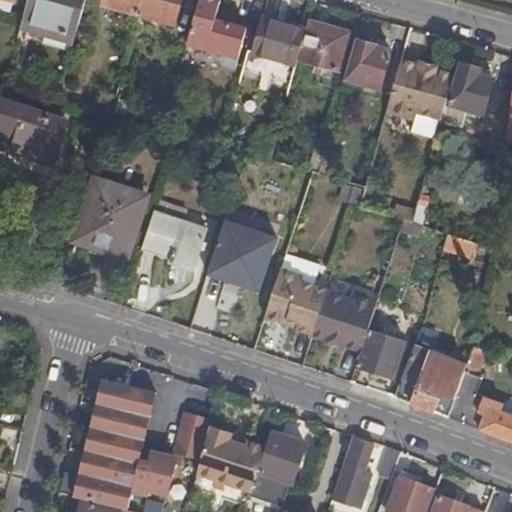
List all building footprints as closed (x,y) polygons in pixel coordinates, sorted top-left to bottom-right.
[(72,50),(85,0),(28,0),(20,29),(41,34),(40,41),(72,50)] [(139,13),(142,0),(104,0),(104,4),(133,12),(128,28),(135,30),(139,13)] [(142,0),(139,13),(175,23),(181,0),(142,0)] [(220,1),(217,0),(199,0),(188,43),(222,52),(220,57),(223,63),(236,67),(247,29),(215,20),(220,1)] [(297,64),(306,31),(277,23),(277,20),(261,16),(252,51),(297,64)] [(301,60),(340,70),(350,32),(311,22),(301,60)] [(348,79),(381,89),(392,51),(376,47),(377,46),(358,40),(348,79)] [(252,51),(249,51),(243,70),(291,83),(297,64),(252,51)] [(442,117),(454,75),(437,69),(438,67),(420,62),(419,64),(402,59),(387,109),(414,117),(417,109),(442,117)] [(451,104),(484,114),(494,80),(480,76),(482,69),(463,63),(451,104)] [(0,100),(0,98),(4,85),(0,83),(0,143),(53,162),(66,123),(0,100)] [(179,133),(188,136),(189,131),(184,130),(185,124),(172,121),(169,131),(179,133)] [(252,153),(269,158),(276,131),(260,127),(252,153)] [(503,171),(506,142),(488,140),(485,169),(503,171)] [(304,198),(313,172),(273,160),(266,186),(304,198)] [(337,169),(321,165),(318,173),(334,178),(337,169)] [(127,254),(146,197),(95,180),(76,240),(93,245),(94,243),(127,254)] [(422,225),(431,197),(420,194),(416,210),(412,222),(422,225)] [(412,222),(416,210),(397,204),(393,216),(403,219),(412,222)] [(206,229),(154,212),(142,248),(171,258),(169,262),(171,263),(172,261),(192,268),(206,229)] [(449,234),(445,255),(475,261),(479,240),(449,234)] [(268,263),(215,246),(205,277),(219,282),(218,285),(257,298),(268,263)] [(333,269),(286,254),(281,268),(303,276),(302,280),(327,288),(333,269)] [(281,268),(265,318),(285,324),(287,320),(298,323),(296,329),(312,334),(327,288),(302,280),(303,276),(281,268)] [(312,334),(311,336),(326,340),(325,343),(343,348),(343,346),(361,351),(368,330),(379,295),(352,287),(349,295),(327,288),(312,334)] [(361,351),(356,366),(393,378),(405,343),(368,330),(361,351)] [(413,346),(394,397),(447,417),(456,394),(466,365),(413,346)] [(470,354),(466,365),(475,368),(478,356),(470,354)] [(96,403),(101,405),(107,381),(102,380),(96,403)] [(79,499),(111,507),(128,511),(140,463),(135,462),(141,439),(146,416),(152,392),(107,381),(101,405),(96,428),(90,452),(84,475),(79,499)] [(146,416),(151,417),(157,393),(152,392),(146,416)] [(456,394),(447,417),(464,423),(473,400),(456,394)] [(91,427),(96,428),(101,405),(96,403),(91,427)] [(511,415),(484,404),(475,427),(511,441),(511,415)] [(210,425),(211,420),(184,412),(177,440),(204,448),(210,425)] [(141,439),(145,440),(151,417),(146,416),(141,439)] [(232,432),(210,425),(204,448),(197,474),(250,491),(257,471),(265,445),(246,439),(245,443),(230,439),(231,434),(232,432)] [(91,427),(85,450),(90,452),(96,428),(91,427)] [(272,433),(259,472),(291,482),(304,444),(272,433)] [(246,439),(231,434),(230,439),(245,443),(246,439)] [(355,436),(347,456),(338,484),(366,493),(372,475),(365,472),(374,443),(355,436)] [(135,462),(140,463),(145,440),(141,439),(135,462)] [(390,481),(401,453),(388,448),(378,476),(390,481)] [(85,450),(79,474),(84,475),(90,452),(85,450)] [(167,495),(175,458),(152,452),(149,463),(141,461),(134,487),(167,495)] [(259,472),(257,471),(250,491),(249,495),(283,505),(286,496),(291,482),(259,472)] [(79,474),(74,498),(79,499),(84,475),(79,474)] [(250,491),(197,474),(193,488),(245,505),(249,495),(250,491)] [(424,511),(433,489),(399,477),(386,511),(424,511)] [(366,493),(338,484),(335,493),(361,502),(366,493)] [(468,511),(470,508),(439,497),(433,511),(468,511)]
